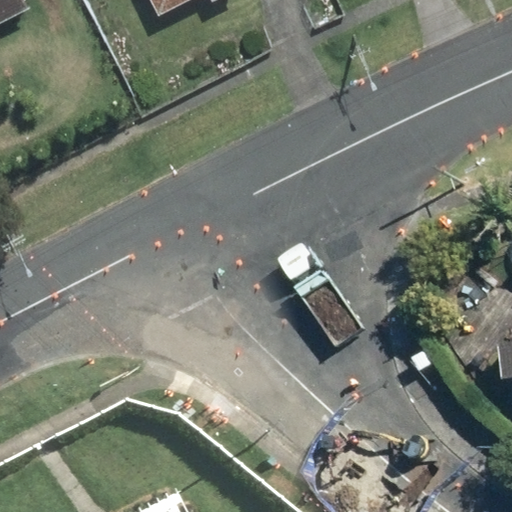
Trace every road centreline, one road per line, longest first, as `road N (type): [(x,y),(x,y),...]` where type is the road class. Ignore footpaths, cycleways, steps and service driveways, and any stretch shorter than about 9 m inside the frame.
road 1 (residential): [(176,237),(220,298),(307,388),(447,511)]
road 2 (tertiary): [(511,68),(176,237)]
road 3 (tertiary): [(176,237),(0,326)]
